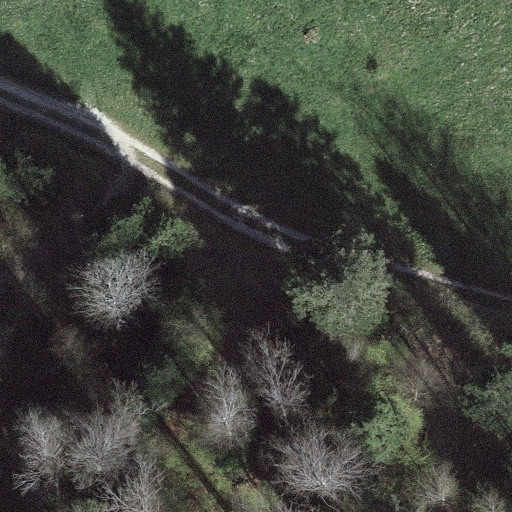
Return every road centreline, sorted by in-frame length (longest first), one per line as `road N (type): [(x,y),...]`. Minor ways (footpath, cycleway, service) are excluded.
road 1 (track): [(0,92),(140,152),(286,229),(511,302)]
road 2 (track): [(0,285),(116,199),(140,152)]
